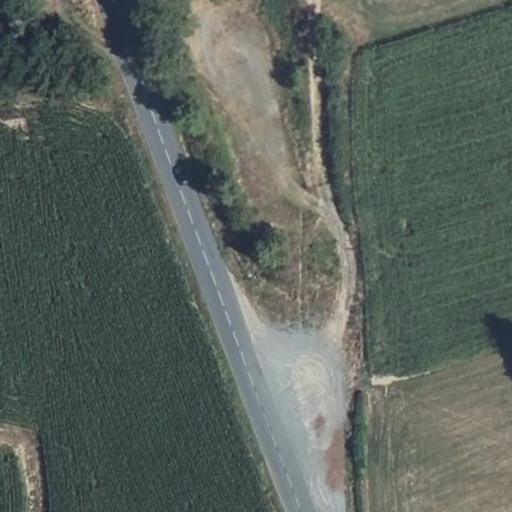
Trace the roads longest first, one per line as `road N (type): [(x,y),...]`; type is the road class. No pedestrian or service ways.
road 1 (tertiary): [(114,0),(301,511)]
road 2 (track): [(336,358),(351,274),(324,190),(317,0)]
